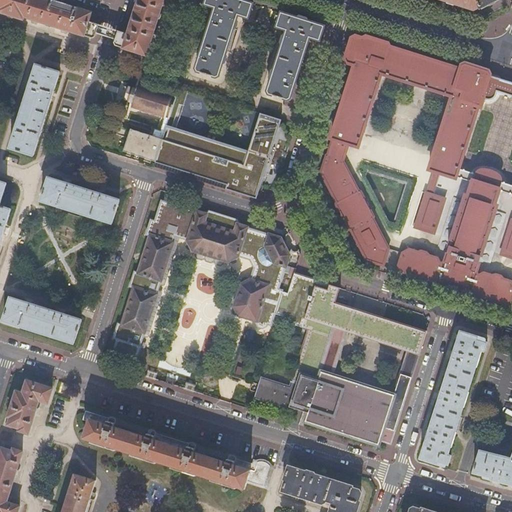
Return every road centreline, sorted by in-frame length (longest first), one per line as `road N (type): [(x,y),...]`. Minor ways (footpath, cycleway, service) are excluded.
road 1 (residential): [(84,372),(396,473)]
road 2 (residential): [(147,174),(85,152),(76,138),(113,0)]
road 3 (residential): [(84,372),(147,174)]
road 4 (residential): [(349,6),(299,178),(309,196)]
road 5 (residential): [(309,196),(355,279),(454,308)]
road 6 (residential): [(454,308),(396,473)]
road 7 (residential): [(309,196),(263,208),(147,174)]
road 8 (residential): [(349,6),(503,56)]
road 9 (residential): [(396,473),(511,505)]
